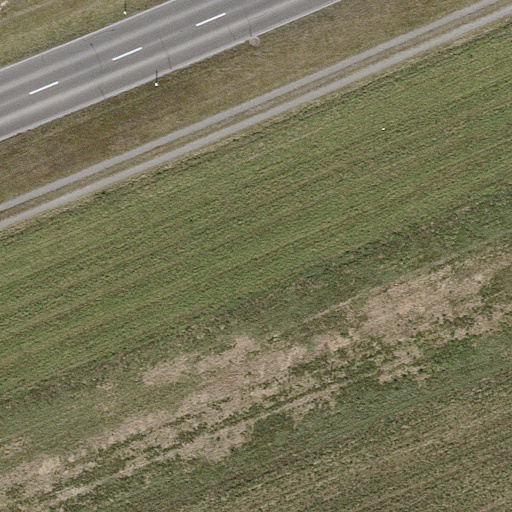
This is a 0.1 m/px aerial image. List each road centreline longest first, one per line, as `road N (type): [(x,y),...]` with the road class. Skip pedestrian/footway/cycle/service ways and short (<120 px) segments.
road 1 (track): [(0,217),(511,1)]
road 2 (tertiary): [(265,0),(0,110)]
